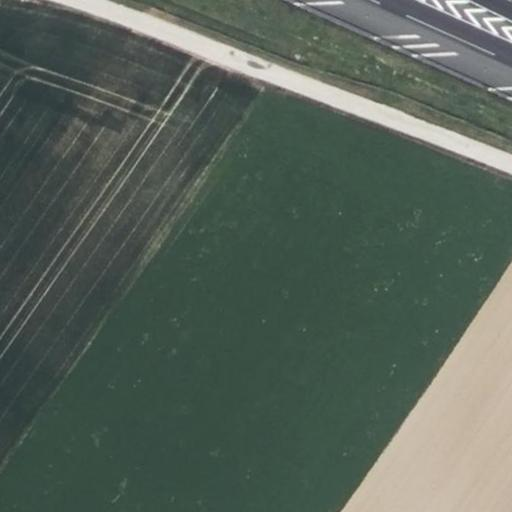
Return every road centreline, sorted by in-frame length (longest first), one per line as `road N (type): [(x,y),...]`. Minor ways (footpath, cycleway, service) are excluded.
road 1 (track): [(511,169),(383,109),(83,0)]
road 2 (motorway): [(391,0),(511,52)]
